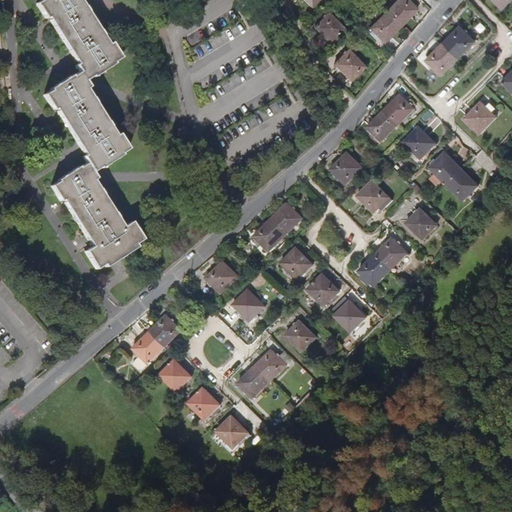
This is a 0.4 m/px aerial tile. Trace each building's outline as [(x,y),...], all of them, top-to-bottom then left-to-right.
[(36,0),(45,16),(48,14),(77,61),(75,63),(79,69),(43,92),(53,108),(55,106),(84,153),(82,154),(87,162),(51,184),(61,200),(63,199),(91,244),(84,249),(95,267),(103,262),(105,265),(133,247),(131,244),(138,240),(127,221),(121,225),(92,180),(94,179),(90,171),(126,148),(117,133),(114,135),(84,88),(87,86),(82,78),(119,55),(110,40),(106,43),(79,0),(36,0)] [(402,27),(419,10),(408,0),(400,0),(387,13),(402,27)] [(511,0),(494,0),(503,8),(511,0)] [(385,45),(402,27),(387,13),(371,30),(385,45)] [(346,30),(329,14),(315,28),(331,45),(346,30)] [(477,41),(462,26),(445,43),(460,58),(477,41)] [(460,58),(445,43),(428,60),(443,75),(460,58)] [(351,81),(364,67),(348,50),(333,64),(351,81)] [(511,89),(511,72),(503,81),(511,89)] [(400,127),(417,110),(403,96),(386,112),(400,127)] [(482,134),(498,118),(483,103),(466,119),(482,134)] [(400,127),(386,112),(369,129),(384,143),(400,127)] [(437,145),(420,128),(406,143),(422,160),(437,145)] [(347,185),(364,168),(349,153),(332,170),(347,185)] [(463,171),(446,154),(431,168),(448,185),(463,171)] [(480,187),(463,171),(448,185),(465,202),(480,187)] [(393,202),(374,182),(359,197),(376,213),(381,208),(384,211),(393,202)] [(287,235),(304,218),(290,203),(273,220),(287,235)] [(439,227),(423,211),(408,225),(424,241),(439,227)] [(270,252),(287,235),(273,220),(256,237),(270,252)] [(393,271),(410,254),(394,239),(377,256),(393,271)] [(315,267),(299,250),(283,265),(300,282),(315,267)] [(393,271),(377,256),(361,272),(376,288),(393,271)] [(220,290),(237,273),(221,259),(205,275),(220,290)] [(341,293),(324,277),(310,292),(327,308),(341,293)] [(251,320),(266,305),(250,289),(235,304),(251,320)] [(353,334),(367,319),(351,303),(336,318),(353,334)] [(164,346),(181,331),(167,315),(150,330),(164,346)] [(318,341),(302,324),(286,339),(303,356),(318,341)] [(164,346),(150,330),(132,345),(146,361),(164,346)] [(288,368),(273,352),(255,368),(270,384),(288,368)] [(190,377),(174,360),(158,375),(174,391),(190,377)] [(253,401),(270,384),(255,368),(238,385),(253,401)] [(218,406),(201,389),(186,404),(202,420),(218,406)] [(247,436),(231,419),(216,434),(232,451),(247,436)]
